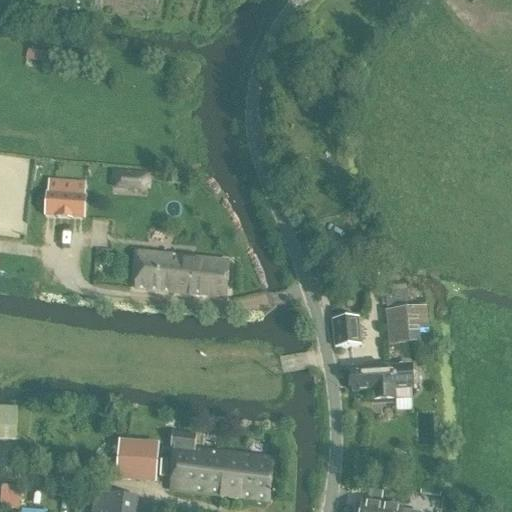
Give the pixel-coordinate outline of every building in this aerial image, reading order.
[(114,173),(113,180),(116,180),(116,189),(144,191),(144,186),(147,186),(148,175),(114,173)] [(49,181),(48,193),(84,196),(85,184),(49,181)] [(226,300),(229,264),(138,255),(135,291),(226,300)] [(343,293),(364,291),(360,258),(339,261),(343,293)] [(385,289),(387,308),(408,306),(407,287),(385,289)] [(390,346),(429,343),(426,310),(387,313),(390,346)] [(332,320),(335,349),(361,347),(359,318),(332,320)] [(351,372),(352,392),(370,391),(371,402),(397,401),(396,392),(413,391),(413,387),(417,386),(419,383),(420,379),(419,376),(416,373),(412,373),(412,368),(351,372)] [(0,442),(16,443),(17,408),(0,407),(0,442)] [(161,461),(159,478),(172,479),(170,492),(269,501),(273,460),(194,452),(196,437),(171,435),(170,451),(174,451),(173,462),(161,461)] [(122,441),(119,476),(154,479),(157,444),(122,441)] [(95,495),(93,511),(135,511),(137,500),(95,495)]
